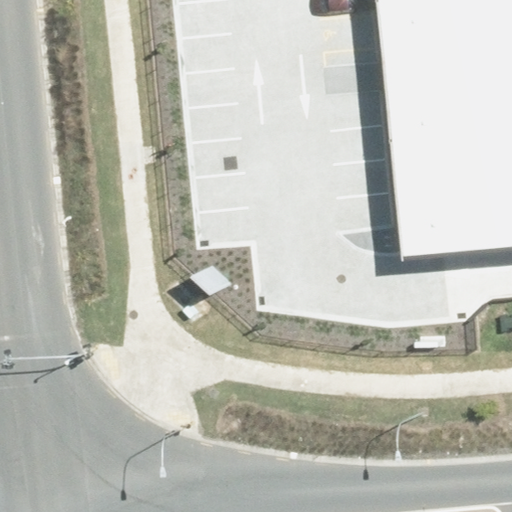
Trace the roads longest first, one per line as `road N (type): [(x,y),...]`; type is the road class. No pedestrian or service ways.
road 1 (unclassified): [(53,511),(511,475)]
road 2 (tertiary): [(0,311),(26,511)]
